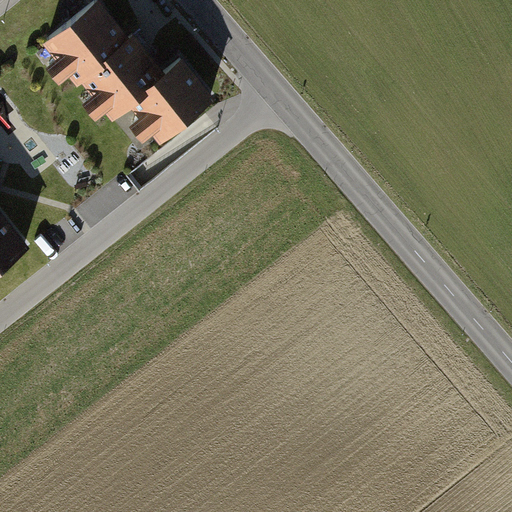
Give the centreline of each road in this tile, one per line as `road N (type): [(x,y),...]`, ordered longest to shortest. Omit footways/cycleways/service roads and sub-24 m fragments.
road 1 (residential): [(283,97),(0,322)]
road 2 (tertiary): [(511,361),(283,97)]
road 3 (tertiary): [(283,97),(197,0)]
